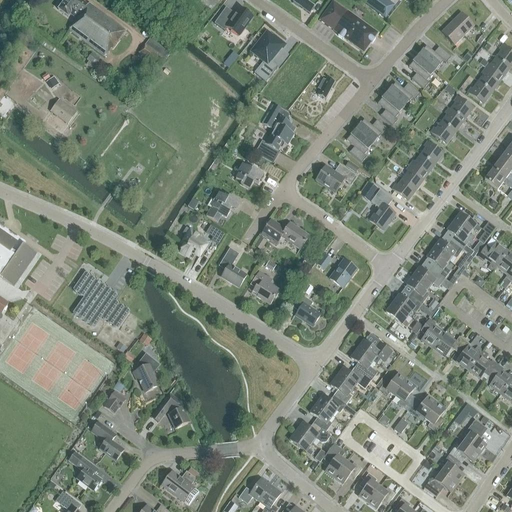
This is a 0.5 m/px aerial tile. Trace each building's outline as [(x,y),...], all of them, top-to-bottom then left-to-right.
[(80,0),(63,0),(62,2),(63,2),(57,9),(57,10),(67,18),(69,15),(76,20),(68,31),(104,58),(110,50),(111,50),(125,31),(88,4),(87,6),(80,1),(80,0)] [(204,0),(204,1),(213,8),(216,4),(216,3),(218,0),(204,0)] [(294,0),(293,2),(309,14),(314,7),(304,0),(294,0)] [(385,0),(363,0),(362,2),(385,19),(394,6),(385,0)] [(375,39),(374,39),(377,34),(333,2),(319,21),(338,35),(337,37),(342,40),(343,39),(363,53),(370,44),(372,44),(375,39)] [(240,9),(235,15),(229,24),(219,17),(214,24),(224,31),(227,28),(238,36),(252,18),(240,9)] [(451,24),(464,37),(474,28),(461,14),(451,24)] [(454,46),(464,37),(451,24),(441,33),(454,46)] [(273,38),(267,33),(251,52),(263,62),(254,74),(266,83),(278,68),(270,62),(284,45),(274,37),(273,38)] [(479,45),(485,38),(482,36),(476,43),(479,45)] [(495,59),(510,69),(511,66),(511,52),(502,45),(498,51),(500,52),(495,59)] [(154,54),(144,47),(138,55),(139,55),(137,58),(145,63),(147,61),(159,70),(165,62),(164,62),(154,54)] [(160,47),(154,54),(164,62),(170,54),(160,47)] [(417,57),(435,72),(443,62),(445,64),(451,58),(438,47),(434,53),(426,47),(417,57)] [(97,68),(102,61),(91,54),(86,61),(97,68)] [(426,82),(435,72),(417,57),(408,68),(416,74),(411,80),(423,90),(429,84),(426,82)] [(309,65),(309,64),(298,58),(298,59),(299,59),(291,72),(301,77),(308,65),(309,65)] [(490,66),(488,64),(484,69),(501,81),(510,69),(495,59),(490,66)] [(483,60),(479,65),(484,68),(488,63),(483,60)] [(492,93),(501,81),(484,69),(481,74),(483,75),(477,83),(492,93)] [(294,90),(301,77),(291,72),(284,85),(294,90)] [(51,90),(59,85),(53,77),(46,83),(51,90)] [(317,89),(320,91),(317,96),(325,100),(335,83),(327,78),(325,81),(323,80),(317,89)] [(483,105),(492,93),(477,83),(472,89),(470,88),(466,93),(483,105)] [(386,94),(403,109),(412,99),(414,101),(420,95),(407,84),(403,90),(395,84),(386,94)] [(276,98),(287,104),(287,103),(294,90),(284,85),(277,98),(277,97),(276,98)] [(395,118),(403,109),(386,94),(377,105),(385,111),(380,116),(392,127),(398,121),(395,118)] [(449,110),(464,121),(473,109),(457,97),(453,102),(455,103),(450,110),(449,110)] [(50,113),(67,126),(76,113),(59,100),(50,113)] [(286,146),(296,129),(285,122),(289,117),(288,114),(272,105),(261,123),(274,131),(265,145),(262,143),(255,154),(272,164),(278,153),(276,151),(281,144),(286,146)] [(449,110),(450,110),(448,109),(444,114),(446,115),(441,122),(455,133),(464,121),(449,110)] [(355,131),(372,145),(381,135),(383,138),(389,131),(376,121),(371,127),(364,120),(355,131)] [(446,146),(455,133),(441,122),(435,130),(434,129),(430,134),(446,146)] [(364,155),(372,145),(355,131),(346,141),(354,148),(349,153),(361,164),(366,157),(364,155)] [(420,156),(434,166),(443,154),(427,142),(423,147),(425,149),(420,156)] [(511,170),(511,154),(507,151),(499,161),(511,170)] [(425,178),(434,166),(420,156),(415,163),(413,161),(409,166),(425,178)] [(255,157),(252,162),(261,168),(264,163),(255,157)] [(511,174),(511,170),(499,161),(492,171),(505,180),(506,179),(510,173),(511,174)] [(359,169),(349,162),(345,167),(355,174),(359,169)] [(247,168),(242,165),(238,172),(239,173),(235,180),(241,183),(240,185),(249,190),(253,183),(252,183),(254,179),(259,182),(263,174),(248,166),(247,168)] [(417,190),(425,178),(409,166),(406,171),(408,172),(402,179),(417,190)] [(338,174),(327,167),(317,181),(334,193),(342,180),(349,185),(355,176),(343,168),(338,174)] [(492,171),(484,181),(497,191),(503,183),(511,190),(506,198),(511,201),(511,184),(506,179),(505,180),(492,171)] [(408,202),(417,190),(402,179),(397,186),(395,185),(391,190),(408,202)] [(373,194),(377,189),(369,183),(366,188),(360,196),(367,201),(373,194)] [(379,209),(369,222),(382,232),(395,215),(386,209),(392,201),(380,192),(371,203),(379,209)] [(223,197),(218,194),(214,202),(215,202),(212,209),(210,208),(206,216),(218,223),(221,216),(226,219),(230,212),(229,211),(231,207),(236,210),(240,203),(225,195),(223,197)] [(192,200),(188,207),(193,211),(198,203),(192,200)] [(453,223),(469,235),(473,229),(478,233),(481,230),(460,214),(453,223)] [(285,231),(271,221),(261,235),(276,245),(281,238),(300,250),(309,237),(289,224),(285,231)] [(465,240),(469,235),(453,223),(447,231),(456,239),(453,244),(462,251),(469,243),(465,240)] [(0,278),(13,287),(36,255),(23,246),(24,243),(10,233),(2,228),(0,226),(0,278)] [(213,238),(211,241),(218,245),(224,235),(217,231),(213,238)] [(201,238),(192,232),(190,237),(187,235),(181,245),(184,247),(180,253),(188,258),(191,254),(199,259),(207,245),(200,240),(201,238)] [(483,245),(490,237),(485,233),(478,241),(479,242),(483,245)] [(261,251),(267,243),(260,238),(254,247),(261,251)] [(486,246),(486,247),(478,258),(483,262),(485,260),(490,264),(487,269),(492,273),(495,268),(496,268),(508,252),(491,240),(486,246)] [(462,251),(453,244),(449,249),(439,241),(433,250),(449,262),(453,257),(456,260),(462,251)] [(471,257),(473,259),(483,245),(479,242),(472,252),(473,253),(471,257)] [(467,255),(470,257),(471,257),(473,253),(472,252),(466,247),(462,251),(467,255)] [(238,289),(246,276),(231,267),(239,255),(230,249),(219,267),(225,271),(221,278),(238,289)] [(445,267),(449,262),(433,250),(426,259),(436,266),(432,270),(444,280),(450,272),(445,267)] [(511,282),(511,280),(511,255),(508,252),(496,268),(507,277),(506,278),(511,282)] [(324,271),(332,261),(324,254),(316,265),(324,271)] [(467,255),(457,268),(458,269),(463,273),(473,259),(470,257),(467,255)] [(342,290),(356,270),(343,261),(329,280),(342,290)] [(273,272),(276,266),(268,262),(265,267),(273,272)] [(444,280),(432,270),(428,276),(419,269),(413,276),(429,289),(432,284),(438,289),(440,286),(444,280)] [(463,273),(458,269),(448,283),(453,286),(463,273)] [(275,300),(280,292),(268,284),(270,280),(258,272),(249,287),(254,289),(251,294),(270,306),(274,299),(275,300)] [(87,275),(75,292),(86,300),(75,316),(92,328),(99,317),(115,328),(127,311),(111,300),(114,294),(104,287),(87,275)] [(424,295),(429,289),(413,276),(406,286),(415,293),(412,298),(422,305),(427,297),(424,295)] [(444,280),(440,286),(448,292),(453,286),(448,283),(444,280)] [(308,296),(313,289),(306,285),(301,292),(308,296)] [(312,328),(320,316),(309,309),(312,304),(300,296),(292,309),(298,312),(295,317),(312,328)] [(422,305),(412,298),(408,303),(399,296),(392,305),(408,317),(412,311),(415,314),(422,305)] [(404,322),(408,317),(392,305),(386,313),(406,329),(409,325),(404,322)] [(432,350),(444,334),(433,326),(434,324),(429,320),(421,332),(425,335),(420,341),(432,350)] [(416,336),(422,327),(417,323),(410,332),(416,336)] [(456,353),(464,341),(459,337),(455,342),(444,334),(432,350),(444,359),(451,349),(456,353)] [(143,335),(138,342),(147,348),(151,341),(143,335)] [(468,371),(483,350),(477,346),(474,351),(468,347),(470,345),(464,341),(456,353),(461,357),(456,363),(468,371)] [(357,350),(373,362),(376,358),(385,364),(393,353),(379,342),(373,349),(363,342),(357,350)] [(369,367),(373,362),(357,350),(350,359),(360,367),(356,371),(371,382),(377,374),(369,367)] [(489,377),(497,366),(491,362),(490,363),(485,359),(488,355),(483,350),(468,371),(479,380),(484,374),(489,377)] [(127,352),(123,358),(131,364),(135,358),(127,352)] [(157,367),(146,358),(141,363),(138,367),(139,367),(139,366),(143,369),(135,373),(145,394),(153,390),(152,389),(158,386),(159,387),(152,372),(157,367)] [(500,396),(511,379),(511,373),(510,372),(507,376),(501,371),(502,369),(497,366),(489,377),(494,381),(489,387),(500,396)] [(371,382),(356,371),(352,376),(343,369),(336,378),(352,390),(356,385),(364,391),(371,382)] [(395,398),(406,382),(398,375),(391,385),(386,381),(379,390),(378,391),(387,397),(389,394),(395,398)] [(348,395),(352,390),(336,378),(330,386),(339,393),(336,398),(345,406),(352,397),(348,395)] [(379,390),(386,381),(383,379),(376,387),(379,390)] [(511,379),(500,396),(511,404),(511,379)] [(407,412),(414,402),(408,398),(415,388),(406,382),(395,398),(400,401),(397,405),(407,412)] [(119,409),(125,401),(114,393),(103,407),(114,415),(119,408),(119,409)] [(189,422),(180,403),(169,395),(151,419),(158,424),(168,410),(170,414),(168,416),(175,431),(187,425),(186,423),(189,422)] [(345,406),(336,398),(332,403),(323,396),(316,405),(332,417),(336,412),(339,414),(345,406)] [(425,420),(436,404),(428,397),(421,407),(414,402),(407,412),(417,419),(419,416),(425,420)] [(436,404),(425,420),(430,424),(427,427),(436,433),(443,424),(438,420),(445,410),(436,404)] [(328,422),(332,417),(316,405),(309,414),(319,421),(315,426),(325,433),(332,425),(328,422)] [(467,405),(462,411),(473,419),(478,413),(467,405)] [(485,426),(488,421),(484,417),(480,422),(485,426)] [(400,435),(408,425),(401,420),(393,431),(400,435)] [(463,443),(479,455),(486,446),(476,439),(484,428),(475,421),(464,435),(467,438),(463,443)] [(115,463),(124,451),(112,442),(116,436),(98,423),(91,433),(105,443),(99,451),(115,463)] [(325,433),(315,426),(312,431),(302,424),(296,433),(312,444),(315,440),(321,444),(326,444),(330,437),(325,433)] [(308,450),(312,444),(296,433),(289,441),(310,457),(313,453),(308,450)] [(473,464),(479,455),(463,443),(459,448),(456,446),(449,456),(459,463),(463,457),(473,464)] [(334,479),(346,463),(341,459),(345,454),(334,446),(325,457),(332,463),(325,472),(334,479)] [(320,464),(326,455),(321,451),(314,460),(320,464)] [(93,493),(101,481),(89,471),(92,466),(75,453),(69,462),(83,473),(77,480),(93,493)] [(454,469),(459,463),(449,456),(442,465),(445,468),(441,473),(457,485),(464,476),(454,469)] [(428,471),(432,467),(426,462),(422,467),(428,471)] [(346,463),(334,479),(342,485),(350,476),(354,479),(362,470),(354,464),(351,467),(346,463)] [(190,487),(196,480),(186,472),(182,477),(184,479),(182,481),(172,473),(161,486),(188,506),(198,493),(190,487)] [(451,494),(457,485),(441,473),(437,478),(434,476),(424,490),(436,498),(444,489),(451,494)] [(367,504),(379,488),(374,485),(377,481),(369,475),(361,485),(366,488),(358,497),(367,504)] [(259,503),(271,487),(261,479),(251,493),(246,489),(238,499),(247,506),(252,498),(259,503)] [(271,487),(259,503),(265,508),(262,511),(276,511),(278,510),(272,506),(281,494),(271,487)] [(379,488),(367,504),(376,511),(383,501),(388,505),(395,495),(388,489),(385,493),(379,488)] [(76,511),(81,506),(63,492),(55,502),(68,511),(76,511)] [(411,511),(407,509),(410,506),(402,499),(394,509),(398,511),(411,511)] [(230,502),(223,511),(229,511),(234,505),(230,502)]
